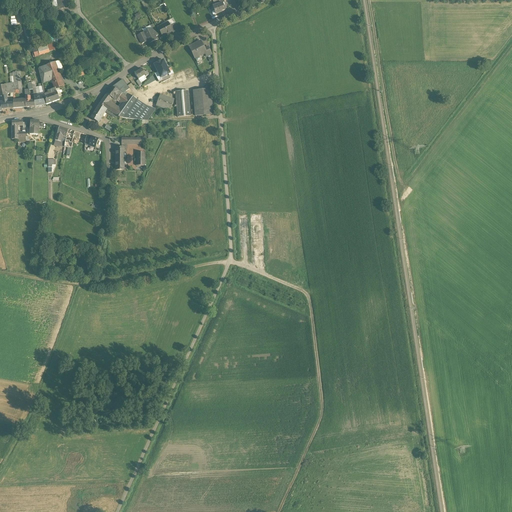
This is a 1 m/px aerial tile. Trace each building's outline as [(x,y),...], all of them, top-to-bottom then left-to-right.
[(51,0),(52,8),(62,7),(63,7),(63,8),(68,8),(68,7),(67,1),(67,0),(51,0)] [(219,5),(213,7),(216,15),(221,12),(221,11),(225,10),(223,4),(222,3),(219,5)] [(168,23),(160,27),(162,32),(160,33),(163,37),(172,32),(169,26),(168,23)] [(175,23),(169,26),(172,32),(172,34),(179,30),(175,23)] [(158,36),(153,25),(150,26),(151,29),(156,37),(158,36)] [(144,33),(148,41),(149,44),(157,40),(156,37),(151,29),(144,33)] [(54,33),(46,36),(46,37),(48,42),(56,39),(54,34),(54,33)] [(144,33),(138,36),(142,44),(148,41),(144,33)] [(46,42),(36,44),(40,56),(49,53),(46,42)] [(200,42),(189,47),(195,59),(206,54),(204,49),(200,42)] [(168,75),(170,74),(168,70),(163,61),(154,65),(158,73),(161,79),(161,78),(168,75)] [(60,77),(55,62),(46,66),(52,81),(55,89),(55,90),(56,90),(63,87),(59,78),(60,77)] [(52,81),(46,66),(38,69),(41,80),(42,85),(52,81)] [(142,70),(135,74),(138,80),(140,79),(144,77),(147,75),(145,72),(144,73),(142,70)] [(20,72),(13,73),(14,86),(14,87),(14,90),(22,90),(20,72)] [(122,80),(112,87),(122,95),(126,92),(129,89),(122,80)] [(112,87),(105,97),(110,99),(110,97),(111,98),(117,101),(118,100),(122,95),(112,87)] [(55,89),(50,91),(52,94),(45,97),(46,105),(60,100),(57,93),(56,90),(55,90),(55,89)] [(211,90),(193,91),(195,116),(213,115),(211,90)] [(188,91),(175,92),(177,118),(190,117),(188,91)] [(122,95),(118,100),(121,102),(123,104),(123,105),(121,107),(128,111),(136,100),(128,95),(126,98),(122,95)] [(174,100),(160,95),(156,106),(170,112),(174,100)] [(45,97),(37,98),(38,102),(39,106),(46,105),(45,97)] [(22,100),(13,101),(13,104),(13,109),(22,108),(22,100)] [(102,100),(99,105),(106,110),(115,115),(119,110),(107,103),(102,100)] [(128,111),(126,114),(130,116),(130,119),(145,121),(147,116),(148,113),(153,108),(136,100),(128,111)] [(119,110),(115,115),(115,116),(120,118),(122,119),(126,114),(128,111),(121,107),(119,110)] [(102,116),(95,112),(91,119),(98,123),(102,116)] [(23,121),(12,122),(12,130),(18,130),(18,126),(23,126),(23,123),(23,121)] [(39,122),(31,121),(30,135),(38,136),(39,129),(38,129),(39,127),(39,124),(39,122)] [(64,129),(59,128),(56,137),(62,139),(63,134),(64,129)] [(81,134),(74,132),(72,140),(78,142),(79,141),(79,140),(81,134)] [(91,137),(88,146),(94,148),(95,148),(97,142),(98,140),(91,137)] [(124,149),(116,149),(116,159),(124,160),(124,149)] [(145,153),(137,153),(136,166),(144,166),(145,153)] [(124,160),(116,159),(115,171),(124,171),(124,160)]
